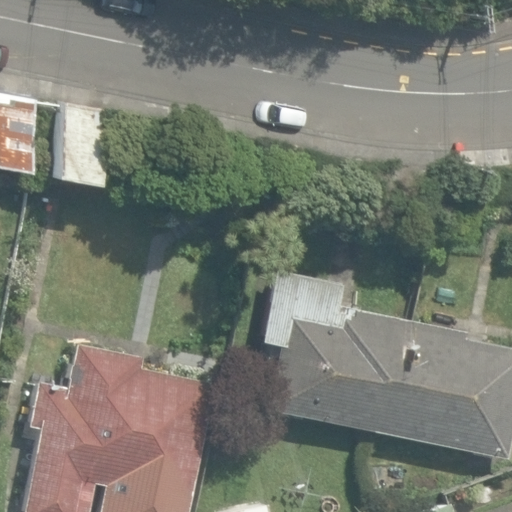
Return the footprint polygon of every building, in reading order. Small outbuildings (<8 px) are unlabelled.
[(0,166),(15,169),(26,95),(0,91),(0,166)] [(41,174),(84,182),(98,106),(55,98),(41,174)] [(257,404),(497,456),(511,385),(511,346),(324,306),(330,280),(265,266),(249,339),(270,343),(257,404)] [(13,511),(77,511),(83,481),(181,500),(204,380),(130,366),(132,353),(66,340),(57,384),(28,379),(19,423),(31,425),(13,511)] [(408,511),(450,511),(446,499),(408,511)] [(224,509),(224,511),(260,511),(259,502),(224,509)]
